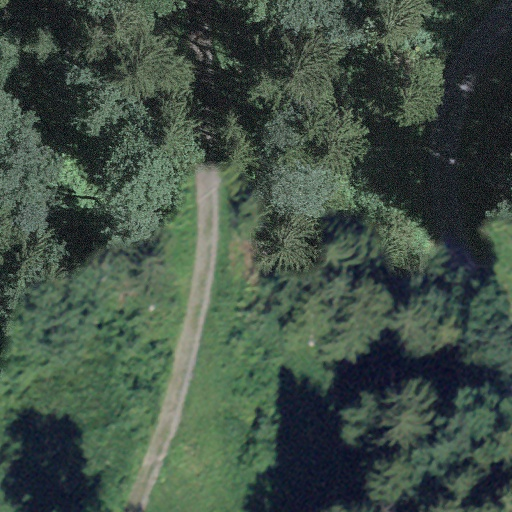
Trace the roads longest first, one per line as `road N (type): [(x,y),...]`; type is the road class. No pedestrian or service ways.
road 1 (track): [(130,511),(173,404),(205,256),(207,0)]
road 2 (track): [(511,16),(465,70),(448,114),(442,169),(458,273),(511,374)]
